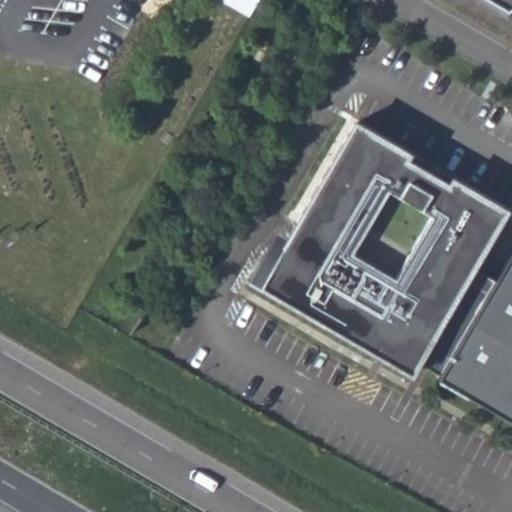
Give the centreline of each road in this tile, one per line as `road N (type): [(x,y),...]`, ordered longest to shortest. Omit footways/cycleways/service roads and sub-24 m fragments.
road 1 (unknown): [(346,0),(199,289)]
road 2 (trunk): [(243,511),(0,369)]
road 3 (residential): [(390,0),(511,70)]
